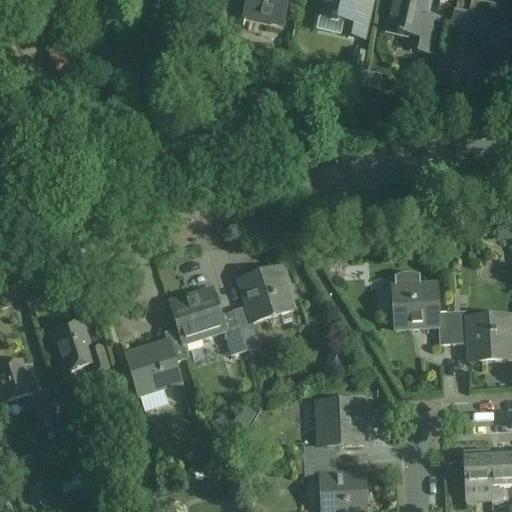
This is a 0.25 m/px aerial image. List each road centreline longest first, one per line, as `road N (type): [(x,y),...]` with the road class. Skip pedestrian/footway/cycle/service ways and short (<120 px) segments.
road 1 (residential): [(0,291),(385,154),(466,138),(511,141)]
road 2 (residential): [(419,511),(416,450),(431,420),(511,412)]
